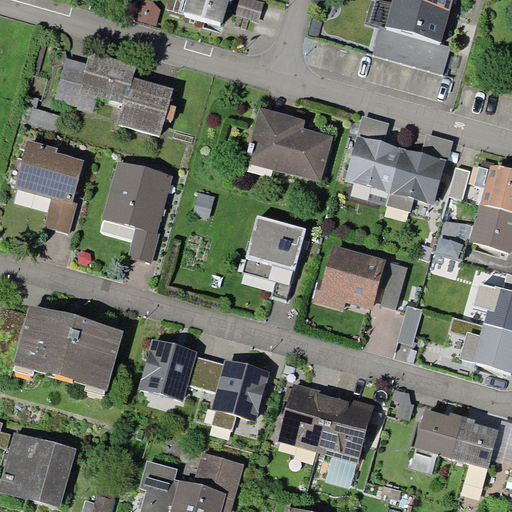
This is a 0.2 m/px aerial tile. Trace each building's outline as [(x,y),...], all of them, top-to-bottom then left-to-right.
[(223,0),(183,0),(179,15),(216,26),(223,0)] [(262,5),(243,0),(238,0),(233,17),(256,24),(262,5)] [(446,0),(384,0),(378,25),(435,41),(446,0)] [(132,68),(85,56),(75,97),(119,109),(114,128),(155,138),(168,92),(129,81),(132,68)] [(302,122),(253,109),(239,162),(315,183),(327,140),(299,132),(302,122)] [(386,128),(359,121),(354,138),(382,145),(386,128)] [(451,143),(424,136),(419,153),(446,160),(451,143)] [(445,163),(354,139),(342,185),(433,209),(445,163)] [(67,203),(77,166),(18,150),(7,193),(51,205),(44,233),(68,239),(77,206),(67,203)] [(175,182),(114,165),(99,220),(138,231),(130,262),(152,268),(175,182)] [(511,244),(511,173),(490,168),(469,244),(509,255),(511,244)] [(306,229),(258,215),(243,269),(277,279),(272,295),(286,299),(306,229)] [(383,263),(326,250),(315,300),(372,312),(383,263)] [(511,356),(511,299),(487,292),(466,363),(506,375),(511,356)] [(117,341),(24,313),(6,370),(99,398),(117,341)] [(194,358),(149,345),(135,393),(179,406),(186,388),(192,362),(194,358)] [(219,369),(192,362),(186,388),(212,395),(219,369)] [(263,375),(219,364),(219,369),(212,395),(207,413),(251,424),(263,375)] [(371,409),(290,385),(275,444),(355,464),(371,409)] [(494,431),(419,411),(408,454),(483,474),(494,431)] [(8,430),(0,427),(0,452),(2,452),(8,430)] [(56,511),(72,456),(10,439),(0,476),(0,497),(54,511),(56,511)] [(176,473),(142,464),(134,491),(143,494),(137,511),(229,511),(242,467),(198,455),(189,488),(173,483),(176,473)] [(109,511),(112,501),(93,498),(89,511),(109,511)]
